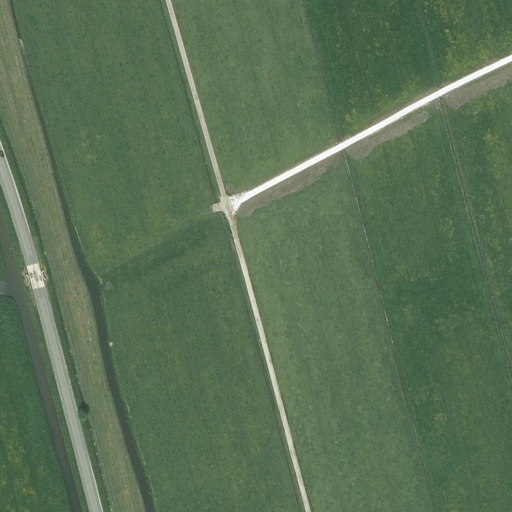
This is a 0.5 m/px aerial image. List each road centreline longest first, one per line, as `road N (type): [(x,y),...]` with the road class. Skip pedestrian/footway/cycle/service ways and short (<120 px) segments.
road 1 (tertiary): [(96,511),(0,163)]
road 2 (track): [(225,205),(511,58)]
road 3 (track): [(308,511),(225,205)]
road 4 (track): [(167,0),(225,205)]
